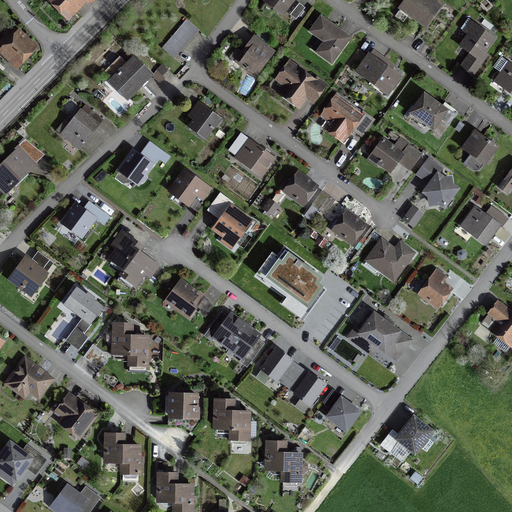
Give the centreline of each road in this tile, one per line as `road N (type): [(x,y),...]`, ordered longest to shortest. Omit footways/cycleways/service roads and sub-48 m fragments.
road 1 (residential): [(0,258),(74,175),(192,71)]
road 2 (residential): [(387,407),(173,251)]
road 3 (residential): [(192,71),(386,215)]
road 4 (residential): [(334,0),(511,128)]
road 5 (residential): [(387,407),(511,246)]
road 6 (residential): [(0,315),(127,412)]
road 7 (residential): [(308,511),(387,407)]
